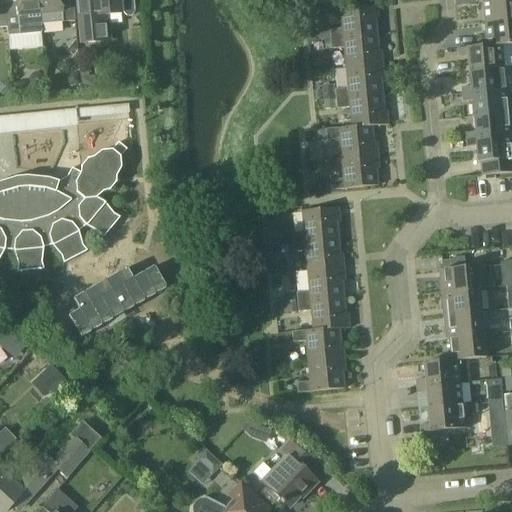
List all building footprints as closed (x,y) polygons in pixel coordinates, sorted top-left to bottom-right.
[(42,34),(41,26),(38,0),(16,0),(16,3),(5,4),(7,29),(8,37),(42,34)] [(38,0),(41,26),(76,23),(73,0),(38,0)] [(110,16),(122,15),(124,18),(129,19),(132,17),(133,13),(132,0),(77,0),(81,44),(100,43),(113,42),(110,16)] [(484,26),(511,23),(511,0),(482,3),(484,26)] [(329,32),(330,41),(376,36),(375,20),(378,20),(376,6),(340,10),(342,31),(329,32)] [(511,23),(484,26),(486,47),(486,48),(501,47),(501,48),(511,46),(511,23)] [(378,53),(376,36),(330,41),(331,51),(343,50),(345,69),(382,65),(381,52),(378,53)] [(467,57),(469,73),(503,70),(501,48),(501,47),(486,48),(486,47),(457,50),(458,58),(467,57)] [(334,91),(335,100),(382,95),(380,79),(383,78),(382,65),(345,69),(347,90),(334,91)] [(461,90),(462,97),(505,92),(503,70),(469,73),(470,89),(461,90)] [(471,103),(473,119),(511,115),(509,92),(505,92),(462,97),(463,103),(471,103)] [(349,109),(351,129),(371,127),(388,126),(386,112),(383,112),(382,95),(335,100),(336,111),(349,109)] [(466,135),(466,142),(511,137),(511,127),(511,115),(473,119),(474,135),(466,135)] [(338,140),(340,160),(377,157),(375,143),(373,143),(371,127),(351,129),(324,131),(325,141),(338,140)] [(511,160),(511,137),(466,142),(467,149),(476,148),(477,164),(511,160)] [(82,247),(78,232),(85,226),(100,233),(103,239),(119,218),(115,214),(104,203),(96,199),(104,194),(110,190),(115,183),(116,176),(121,167),(120,157),(127,149),(118,142),(112,150),(102,152),(93,159),(86,160),(81,167),(81,173),(72,168),(66,179),(58,183),(47,179),(28,178),(15,179),(0,184),(0,259),(5,251),(13,251),(18,266),(17,273),(44,271),(42,265),(44,248),(52,247),(62,259),(63,266),(87,253),(82,247)] [(378,170),(377,157),(340,160),(342,181),(330,182),(331,192),(376,187),(375,170),(378,170)] [(291,233),(292,243),(338,239),(337,223),(339,223),(338,209),(302,212),(304,232),(291,233)] [(340,255),(338,239),(292,243),(293,253),(306,252),(308,272),(344,268),(343,255),(340,255)] [(506,287),(511,286),(511,264),(500,266),(502,287),(506,287)] [(155,267),(134,279),(128,268),(74,299),(80,310),(70,316),(82,337),(167,288),(155,267)] [(439,270),(442,294),(478,290),(476,267),(439,270)] [(345,282),(344,268),(308,272),(310,292),(297,293),(298,303),(344,299),(342,282),(345,282)] [(442,294),(444,317),(481,313),(478,290),(442,294)] [(312,311),(313,331),(339,329),(339,330),(350,329),(348,315),(345,315),(344,299),(298,303),(299,312),(312,311)] [(444,317),(446,339),(483,335),(481,313),(444,317)] [(306,343),(308,363),(344,360),(342,347),(340,347),(339,330),(339,329),(313,331),(292,333),(293,344),(306,343)] [(485,360),(483,335),(446,339),(446,340),(450,340),(452,361),(424,364),(426,380),(417,381),(418,388),(460,385),(457,362),(485,360)] [(151,358),(144,353),(137,362),(144,367),(151,358)] [(345,373),(344,360),(308,363),(310,383),(297,384),(297,394),(344,390),(343,373),(345,373)] [(427,394),(429,410),(462,407),(460,385),(418,388),(419,395),(427,394)] [(462,407),(429,410),(430,426),(422,427),(423,434),(468,429),(467,415),(476,414),(476,406),(462,407)] [(70,436),(73,439),(53,462),(52,463),(57,468),(67,477),(89,453),(101,439),(82,423),(70,436)] [(255,474),(263,483),(262,484),(288,509),(315,482),(303,470),(312,462),(292,442),(283,451),(289,456),(273,473),(264,464),(255,474)] [(22,507),(49,478),(57,468),(52,463),(53,462),(45,455),(36,466),(17,487),(1,472),(0,472),(0,511),(1,511),(5,511),(15,501),(22,507)] [(230,497),(232,499),(225,507),(206,497),(200,497),(195,501),(192,506),(192,511),(270,511),(241,485),(230,497)] [(75,511),(79,508),(59,490),(41,511),(42,511),(75,511)]
